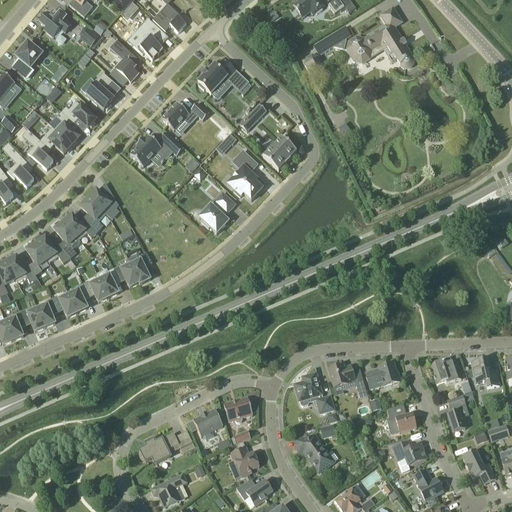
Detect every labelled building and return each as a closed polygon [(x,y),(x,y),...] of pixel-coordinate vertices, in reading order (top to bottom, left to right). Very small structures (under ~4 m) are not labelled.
[(72,0),(74,1),(69,7),(84,20),(93,10),(86,4),(88,0),(72,0)] [(300,0),(302,2),(293,8),(299,16),(300,18),(308,12),(310,16),(312,18),(315,16),(316,17),(323,12),(322,11),(324,9),(318,0),(300,0)] [(337,0),(333,0),(327,5),(334,16),(344,9),(341,4),(337,0)] [(347,0),(346,0),(341,4),(344,9),(346,11),(349,16),(356,11),(352,6),(347,0)] [(167,6),(152,22),(165,34),(171,29),(178,36),(186,26),(179,19),(180,18),(167,6)] [(348,44),(346,53),(354,64),(362,66),(370,61),(372,54),(373,54),(374,53),(374,52),(381,47),(388,59),(393,56),(400,67),(403,70),(406,71),(409,71),(412,69),(414,66),(414,63),(413,60),(394,30),(402,25),(392,10),(380,18),(386,28),(364,41),(355,40),(348,44)] [(47,15),(40,25),(43,27),(46,30),(44,33),(52,38),(53,40),(60,31),(65,35),(71,27),(64,22),(66,19),(63,17),(60,14),(58,16),(53,11),(49,17),(47,15)] [(143,39),(134,49),(143,57),(144,55),(152,63),(163,51),(160,49),(168,40),(148,21),(137,33),(137,34),(143,39)] [(119,22),(112,31),(127,44),(135,35),(119,22)] [(86,38),(84,40),(92,46),(98,39),(91,33),(86,38)] [(346,41),(333,49),(344,51),(346,41)] [(117,43),(110,50),(123,62),(115,71),(128,83),(130,85),(138,76),(134,72),(141,64),(117,43)] [(18,60),(10,69),(18,75),(23,79),(42,56),(41,55),(36,51),(28,44),(21,53),(16,59),(18,60)] [(39,47),(36,51),(41,55),(45,51),(39,47)] [(306,60),(304,66),(309,75),(316,77),(322,73),(323,67),(318,58),(312,56),(306,60)] [(204,78),(198,84),(199,86),(198,87),(204,93),(205,91),(211,97),(211,96),(223,84),(227,88),(239,76),(232,70),(225,64),(218,71),(214,67),(208,73),(207,72),(205,75),(203,77),(204,78)] [(1,74),(0,75),(0,108),(3,111),(3,110),(15,97),(9,92),(14,86),(15,85),(8,80),(5,77),(1,74)] [(86,97),(93,103),(92,104),(97,109),(98,108),(104,113),(105,112),(106,112),(111,107),(110,106),(112,105),(109,103),(112,100),(105,93),(113,84),(102,75),(94,84),(94,85),(96,87),(86,97)] [(51,94),(46,98),(52,103),(56,99),(51,94)] [(66,109),(61,114),(74,126),(78,121),(88,130),(90,128),(91,130),(96,125),(94,124),(96,122),(88,114),(89,113),(84,109),(83,110),(76,104),(69,112),(66,109)] [(177,106),(162,122),(174,133),(185,121),(191,126),(198,119),(203,123),(209,116),(197,105),(191,112),(192,113),(188,116),(177,106)] [(259,106),(247,119),(248,119),(255,126),(267,114),(259,106)] [(61,124),(54,132),(73,149),(77,144),(76,143),(79,140),(69,131),(74,126),(61,114),(56,119),(61,124)] [(9,120),(2,126),(12,136),(18,130),(9,120)] [(227,127),(223,131),(228,136),(232,132),(227,127)] [(52,130),(40,143),(50,152),(54,147),(64,156),(67,153),(68,154),(73,149),(54,132),(52,130)] [(24,136),(22,138),(34,149),(30,153),(28,156),(47,173),(51,168),(50,167),(52,164),(46,159),(51,153),(50,152),(40,143),(28,132),(24,136)] [(137,149),(130,157),(143,169),(158,154),(163,160),(170,152),(177,158),(184,151),(166,135),(159,142),(161,143),(157,147),(148,138),(145,141),(144,140),(136,148),(137,149)] [(236,142),(230,137),(219,148),(225,154),(236,142)] [(263,158),(263,159),(279,174),(279,173),(285,166),(290,161),(296,154),(296,155),(297,154),(294,152),(296,150),(287,141),(285,143),(281,139),(280,140),(281,140),(275,146),(273,144),(267,151),(269,153),(264,159),(263,158)] [(5,149),(2,151),(16,166),(11,171),(7,174),(14,182),(16,180),(27,191),(31,186),(30,185),(33,183),(27,177),(33,172),(8,146),(5,149)] [(237,184),(231,190),(235,193),(234,194),(240,200),(243,196),(251,203),(263,191),(255,184),(257,181),(250,175),(257,167),(242,153),(235,161),(243,169),(240,172),(233,180),(237,184)] [(193,161),(189,166),(195,171),(199,167),(193,161)] [(0,199),(6,206),(11,202),(10,201),(13,199),(8,193),(14,188),(0,170),(0,199)] [(193,178),(199,184),(205,178),(199,172),(193,178)] [(92,194),(87,199),(103,214),(111,206),(117,212),(119,209),(111,197),(107,202),(103,199),(96,192),(93,195),(92,194)] [(210,206),(198,219),(203,223),(201,225),(208,231),(209,229),(210,230),(213,232),(217,236),(225,227),(227,225),(228,224),(228,223),(223,219),(226,216),(227,216),(235,207),(228,200),(222,195),(213,205),(214,206),(212,208),(210,206)] [(83,206),(81,209),(88,216),(91,218),(86,223),(98,235),(103,229),(100,225),(99,225),(106,217),(106,216),(103,214),(87,199),(82,205),(83,206)] [(68,219),(62,223),(79,243),(87,236),(91,241),(94,238),(98,235),(86,223),(81,228),(79,225),(72,217),(69,220),(68,219)] [(58,230),(55,232),(64,243),(59,247),(70,262),(70,261),(76,256),(74,253),(73,252),(81,245),(79,243),(62,223),(57,228),(58,230)] [(41,240),(35,245),(47,262),(49,266),(59,259),(63,266),(66,264),(70,262),(59,247),(58,248),(53,251),(46,241),(45,240),(42,242),(41,240)] [(30,250),(27,252),(35,264),(29,268),(34,276),(40,272),(37,269),(47,262),(35,245),(29,249),(30,250)] [(140,262),(131,267),(139,285),(140,287),(150,282),(149,279),(150,278),(147,273),(146,274),(144,270),(152,266),(146,255),(139,259),(140,262)] [(12,259),(6,263),(18,285),(27,280),(30,286),(33,284),(37,282),(34,276),(29,268),(23,271),(16,259),(13,261),(12,259)] [(0,283),(0,299),(7,296),(8,295),(4,288),(3,285),(4,284),(6,287),(15,282),(17,285),(18,285),(6,263),(0,265),(0,276),(3,282),(0,283)] [(129,263),(113,271),(119,282),(124,279),(130,290),(139,285),(131,267),(129,263)] [(110,277),(100,282),(109,300),(119,295),(115,288),(113,285),(119,282),(113,271),(112,272),(108,274),(110,277)] [(88,283),(83,286),(88,297),(93,294),(99,305),(109,300),(100,282),(90,287),(88,283)] [(79,292),(69,297),(78,315),(88,310),(82,300),(88,297),(83,286),(77,289),(79,292)] [(57,298),(52,301),(56,312),(63,309),(68,320),(78,315),(69,297),(59,302),(57,298)] [(47,307),(37,311),(45,330),(55,326),(50,315),(56,312),(52,301),(46,303),(47,307)] [(26,312),(20,314),(24,325),(30,323),(35,334),(45,330),(37,311),(27,315),(26,312)] [(16,320),(5,324),(13,343),(23,339),(19,328),(24,325),(20,314),(14,316),(16,320)] [(0,340),(3,347),(13,343),(5,324),(0,326),(0,340)] [(489,373),(486,361),(471,365),(473,373),(474,379),(476,386),(486,384),(487,391),(499,388),(496,372),(489,373)] [(461,382),(455,363),(446,366),(447,367),(443,369),(442,364),(430,369),(437,387),(445,384),(446,387),(461,382)] [(396,375),(393,365),(378,370),(378,371),(365,375),(370,391),(383,387),(384,389),(400,384),(398,374),(396,375)] [(339,369),(329,372),(334,390),(341,388),(343,393),(356,389),(360,401),(368,399),(359,370),(352,372),(351,368),(340,371),(339,369)] [(300,403),(301,407),(303,408),(308,407),(308,401),(315,398),(321,416),(334,412),(330,399),(322,401),(321,397),(322,396),(316,375),(302,379),(303,384),(294,387),(299,403),(300,403)] [(471,396),(463,399),(464,404),(473,401),(471,396)] [(447,417),(453,435),(465,431),(461,419),(468,417),(465,407),(464,404),(463,399),(447,404),(450,411),(452,415),(447,417)] [(242,423),(242,420),(253,417),(250,408),(251,405),(251,403),(248,402),(248,400),(224,407),(229,424),(235,423),(236,424),(238,425),(240,425),(242,423)] [(370,403),(373,413),(381,411),(378,401),(370,403)] [(406,417),(404,408),(387,412),(385,412),(386,420),(389,419),(389,420),(386,421),(391,437),(399,435),(417,431),(412,415),(406,417)] [(223,429),(215,412),(207,416),(207,415),(200,418),(201,419),(193,423),(201,439),(204,438),(206,442),(214,438),(212,434),(223,429)] [(335,415),(327,417),(330,426),(338,423),(335,415)] [(360,428),(365,429),(368,421),(362,420),(360,428)] [(333,427),(320,430),(322,441),(336,437),(333,427)] [(490,444),(509,438),(506,427),(499,429),(487,433),(490,444)] [(236,447),(251,441),(248,433),(233,439),(236,447)] [(168,452),(179,447),(174,435),(155,444),(154,442),(145,446),(147,449),(140,452),(139,455),(139,458),(140,461),(143,463),(146,464),(152,461),(155,466),(171,459),(168,452)] [(334,464),(314,438),(296,442),(299,456),(303,455),(319,475),(334,464)] [(191,442),(179,448),(180,451),(183,456),(195,450),(191,442)] [(220,453),(226,450),(223,444),(217,446),(220,453)] [(410,451),(407,445),(392,450),(398,464),(405,461),(408,469),(426,462),(420,447),(410,451)] [(249,457),(246,450),(231,456),(235,467),(237,467),(242,479),(251,475),(250,473),(259,469),(257,465),(258,463),(257,460),(255,459),(253,455),(249,457)] [(511,451),(511,454),(511,453),(511,458),(501,461),(506,479),(511,477),(511,451)] [(483,469),(475,453),(462,459),(466,468),(465,468),(468,475),(469,475),(473,481),(480,478),(485,487),(496,481),(488,466),(483,469)] [(376,465),(372,460),(363,466),(368,472),(376,465)] [(196,477),(204,473),(202,468),(194,472),(196,477)] [(430,483),(428,479),(429,479),(426,472),(414,479),(419,489),(418,490),(426,504),(443,494),(436,480),(430,483)] [(183,476),(151,492),(154,499),(158,498),(164,511),(185,501),(179,489),(187,485),(183,476)] [(273,494),(265,482),(256,488),(252,482),(236,490),(245,503),(249,500),(255,509),(267,500),(266,498),(273,494)] [(392,492),(388,485),(382,489),(387,496),(392,492)] [(362,506),(351,491),(334,503),(340,511),(358,511),(361,510),(362,511),(368,511),(375,507),(370,500),(362,506)] [(398,500),(394,494),(388,499),(392,505),(398,500)] [(435,499),(429,502),(432,508),(438,505),(435,499)]
